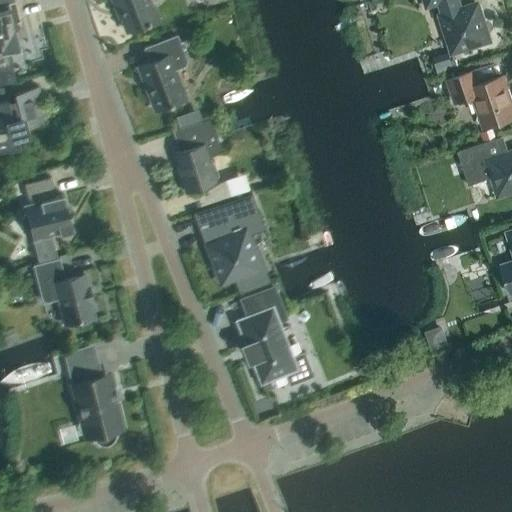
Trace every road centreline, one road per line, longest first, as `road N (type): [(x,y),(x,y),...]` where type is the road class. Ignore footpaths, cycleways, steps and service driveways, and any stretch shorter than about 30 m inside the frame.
road 1 (unclassified): [(108,122),(192,467)]
road 2 (unclassified): [(246,447),(145,193),(108,122)]
road 3 (unclassified): [(246,447),(511,338)]
road 4 (unclassified): [(37,511),(192,467)]
road 5 (unclassified): [(108,122),(68,0)]
